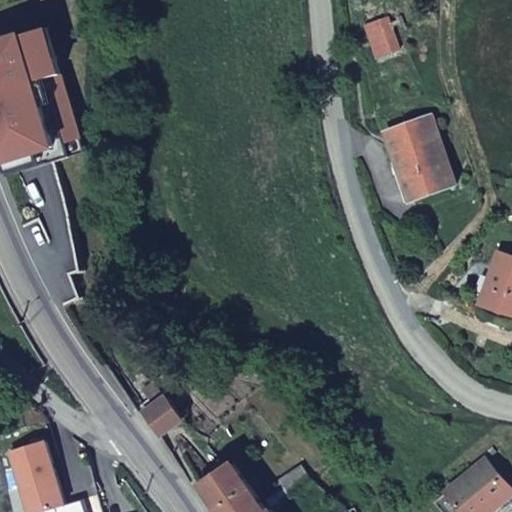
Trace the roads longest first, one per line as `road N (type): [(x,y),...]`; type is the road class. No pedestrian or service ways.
road 1 (track): [(111,0),(119,236),(189,335),(264,355),(347,431),(376,511)]
road 2 (unclassified): [(321,0),(325,76),(364,244),(400,316),(485,397),(511,405)]
road 3 (secondary): [(129,434),(71,356),(0,222)]
road 4 (residential): [(129,434),(99,436),(0,356)]
